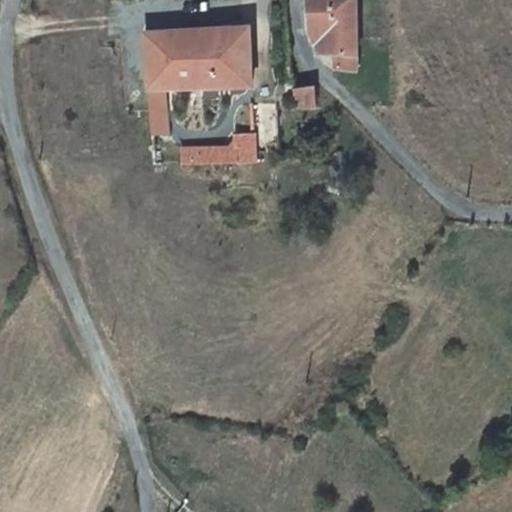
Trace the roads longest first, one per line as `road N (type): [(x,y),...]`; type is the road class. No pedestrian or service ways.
road 1 (unclassified): [(0,77),(17,154),(126,417),(145,511)]
road 2 (unclassified): [(291,0),(302,60),(440,199),(469,213),(511,216)]
